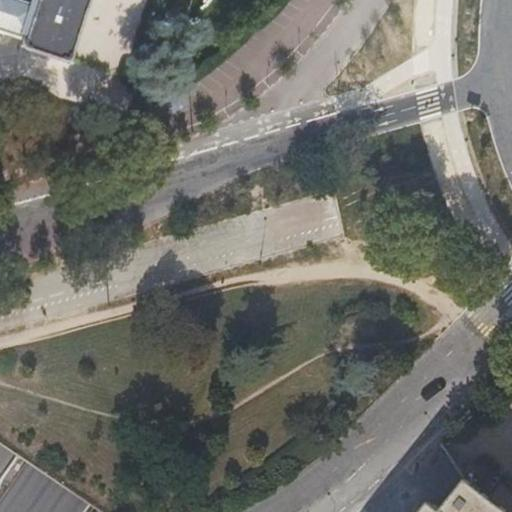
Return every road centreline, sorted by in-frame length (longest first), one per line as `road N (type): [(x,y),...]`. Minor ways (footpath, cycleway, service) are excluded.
road 1 (trunk): [(38,511),(178,297),(350,0)]
road 2 (primary): [(511,72),(287,140),(124,202),(0,235)]
road 3 (trunk): [(247,0),(0,409)]
road 4 (trunk): [(267,511),(371,435),(511,285)]
road 5 (residential): [(326,511),(511,335)]
